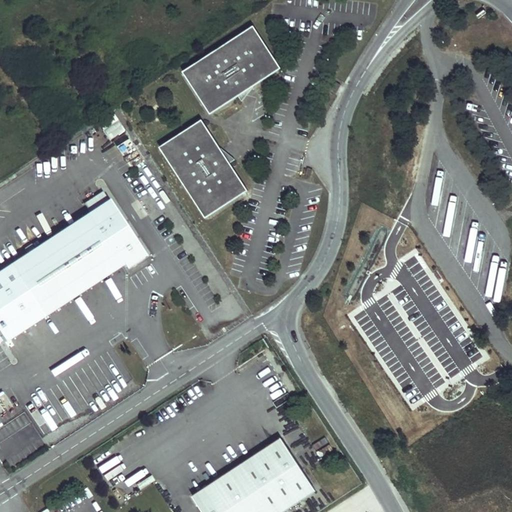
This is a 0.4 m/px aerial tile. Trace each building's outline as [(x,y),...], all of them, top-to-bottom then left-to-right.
[(183,71),(211,113),(281,67),(254,25),(183,71)] [(336,83),(332,90),(337,93),(341,86),(336,83)] [(202,119),(160,147),(206,217),(249,189),(202,119)] [(0,331),(7,343),(123,264),(126,269),(145,256),(108,200),(107,201),(101,192),(82,204),(88,213),(0,272),(0,331)] [(283,439),(193,497),(202,511),(285,511),(317,491),(283,439)]
